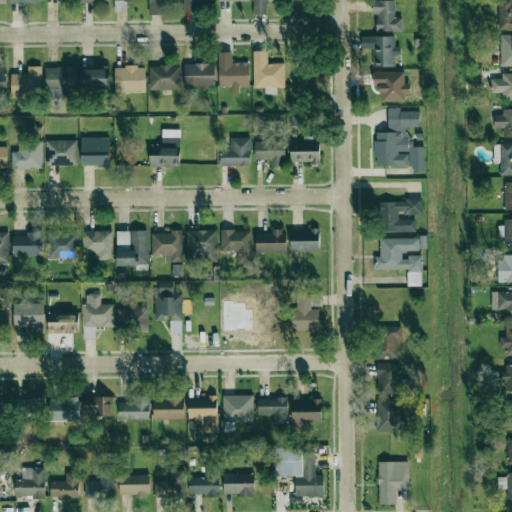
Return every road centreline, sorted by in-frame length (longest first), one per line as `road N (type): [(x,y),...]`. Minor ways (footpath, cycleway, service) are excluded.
road 1 (residential): [(346,511),(340,0)]
road 2 (residential): [(0,366),(345,362)]
road 3 (residential): [(0,200),(343,198)]
road 4 (residential): [(0,34),(341,30)]
